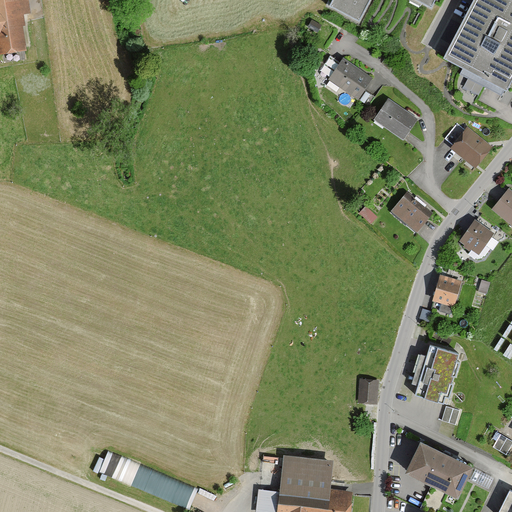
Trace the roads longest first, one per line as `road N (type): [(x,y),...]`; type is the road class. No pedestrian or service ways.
road 1 (residential): [(378,511),(387,391),(434,255),(462,213)]
road 2 (residential): [(369,60),(426,109),(433,194),(462,213)]
road 3 (track): [(0,451),(145,511)]
